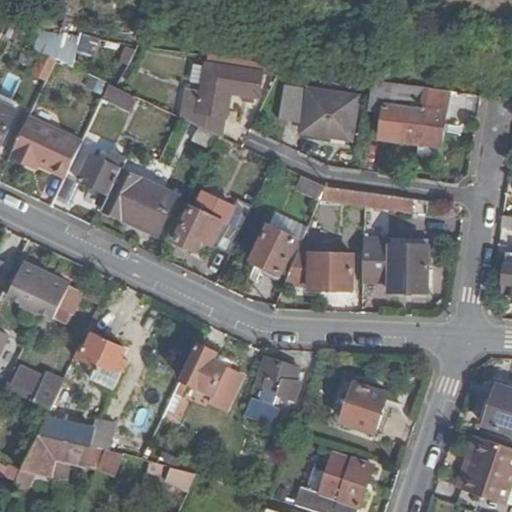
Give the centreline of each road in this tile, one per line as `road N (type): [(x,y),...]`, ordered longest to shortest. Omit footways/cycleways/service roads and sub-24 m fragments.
road 1 (residential): [(465,338),(271,329),(0,204)]
road 2 (residential): [(500,99),(465,338)]
road 3 (residential): [(465,338),(407,511)]
